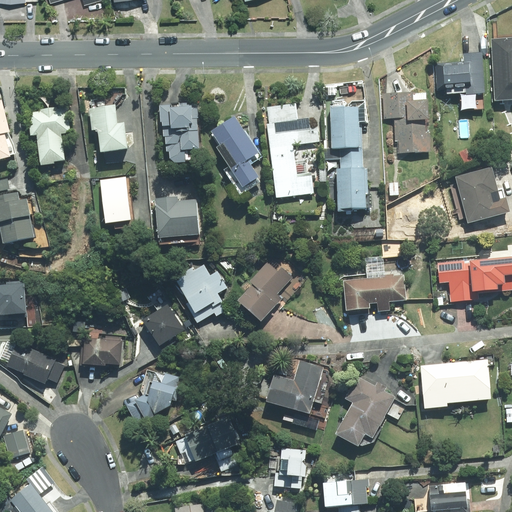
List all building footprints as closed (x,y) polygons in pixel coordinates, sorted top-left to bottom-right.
[(511,41),(493,42),(497,105),(511,104),(511,41)] [(466,64),(435,65),(436,92),(467,92),(467,99),(488,98),(487,56),(466,57),(466,64)] [(428,95),(384,95),(384,121),(396,121),(396,143),(401,143),(401,155),(433,155),(433,136),(429,136),(429,125),(435,125),(435,105),(428,105),(428,95)] [(0,165),(15,161),(8,138),(13,136),(3,101),(0,102),(0,165)] [(269,126),(280,201),(317,195),(314,174),(300,177),(296,147),(322,143),(320,128),(313,129),(311,119),(300,120),(298,104),(269,108),(272,126),(269,126)] [(182,106),(161,108),(162,123),(165,123),(166,139),(167,138),(169,152),(172,152),(172,160),(178,165),(189,163),(188,153),(203,151),(199,105),(182,107),(182,106)] [(118,126),(115,108),(92,111),(94,130),(100,129),(103,154),(129,150),(126,125),(118,126)] [(349,111),(349,108),(333,109),(335,152),(341,152),(341,161),(364,160),(364,151),(362,110),(349,111)] [(58,112),(58,109),(46,111),(47,114),(30,117),(34,137),(38,137),(43,165),(67,161),(62,134),(71,132),(67,111),(58,112)] [(221,152),(248,193),(263,183),(252,165),(263,158),(237,120),(213,135),(223,150),(221,152)] [(470,120),(456,120),(456,139),(469,139),(470,120)] [(474,161),(469,151),(461,155),(466,165),(474,161)] [(365,170),(364,160),(341,161),(342,170),(339,171),(337,171),(339,215),(354,215),(354,212),(366,212),(365,170)] [(470,228),(511,218),(511,210),(510,202),(504,203),(496,171),(458,180),(470,228)] [(132,223),(127,179),(102,182),(108,226),(132,223)] [(399,196),(399,183),(390,184),(390,196),(399,196)] [(0,225),(7,248),(37,239),(31,219),(32,218),(27,200),(20,202),(15,184),(0,188),(0,225)] [(156,205),(160,241),(200,236),(197,201),(156,205)] [(405,235),(405,225),(397,225),(398,236),(405,235)] [(383,271),(382,255),(365,257),(367,279),(345,282),(348,315),(369,314),(369,311),(372,311),(372,307),(379,306),(380,313),(391,312),(391,304),(407,302),(405,275),(403,275),(403,270),(383,271)] [(511,259),(440,265),(441,285),(450,285),(452,303),(480,301),(479,295),(511,292),(511,259)] [(278,295),(293,279),(285,271),(281,275),(269,264),(251,283),(255,287),(241,303),(264,324),(282,305),(281,304),(284,301),(278,295)] [(212,277),(205,266),(195,272),(192,269),(178,277),(180,281),(178,282),(189,302),(186,303),(197,323),(215,313),(217,317),(228,311),(220,296),(229,290),(219,273),(212,277)] [(144,322),(164,351),(178,341),(175,337),(186,330),(169,305),(144,322)] [(75,311),(74,332),(102,333),(102,324),(111,325),(111,312),(75,311)] [(83,365),(112,367),(112,363),(122,364),(125,341),(122,341),(123,336),(107,335),(107,340),(85,338),(83,365)] [(59,383),(66,365),(58,362),(59,360),(19,343),(9,365),(27,373),(26,374),(49,383),(51,379),(59,383)] [(325,365),(301,360),(296,380),(277,376),(271,401),(315,411),(325,365)] [(450,404),(494,400),(490,360),(423,366),(426,410),(450,407),(450,404)] [(227,361),(221,365),(234,384),(241,379),(227,361)] [(150,394),(128,405),(139,426),(175,408),(181,388),(177,387),(180,377),(167,373),(163,384),(154,381),(150,394)] [(377,387),(358,377),(347,398),(356,402),(340,434),(363,446),(369,434),(377,438),(398,397),(386,391),(388,387),(379,383),(377,387)] [(338,391),(345,393),(347,386),(340,384),(338,391)] [(0,434),(4,437),(17,413),(0,404),(0,434)] [(242,444),(230,417),(182,437),(193,462),(200,458),(202,461),(217,455),(224,471),(241,464),(234,447),(242,444)] [(32,454),(25,431),(5,438),(11,460),(32,454)] [(278,474),(276,474),(275,486),(298,489),(299,476),(304,477),(305,467),(300,467),(301,461),(304,459),(305,452),(283,450),(282,460),(280,459),(278,474)] [(365,504),(363,480),(320,483),(320,489),(316,490),(316,499),(321,498),(321,507),(338,506),(338,511),(360,511),(359,504),(365,504)] [(57,511),(34,483),(12,500),(21,511),(57,511)] [(466,499),(465,484),(429,485),(430,510),(448,509),(448,511),(468,511),(468,499),(466,499)]
